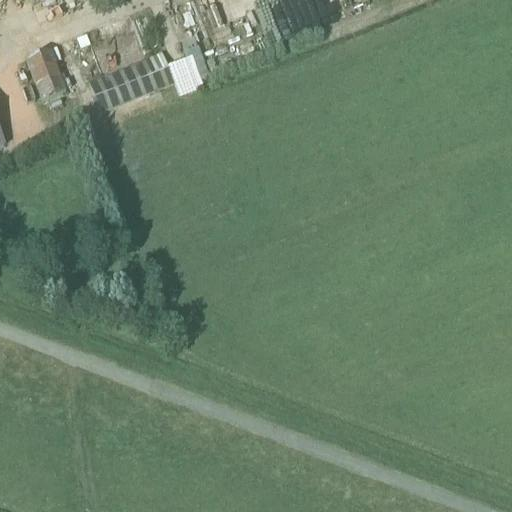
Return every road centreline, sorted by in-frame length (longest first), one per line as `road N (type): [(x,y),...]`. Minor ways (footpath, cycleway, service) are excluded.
road 1 (unclassified): [(481,511),(0,328)]
road 2 (track): [(8,62),(160,0)]
road 3 (track): [(95,511),(79,358)]
